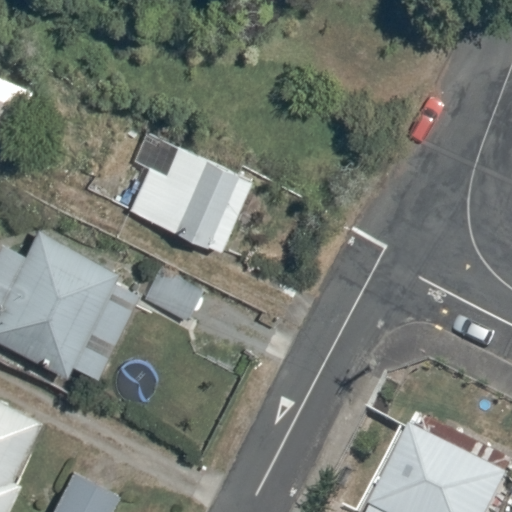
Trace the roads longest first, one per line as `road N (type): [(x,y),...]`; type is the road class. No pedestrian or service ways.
road 1 (residential): [(252,511),(386,248),(468,219)]
road 2 (residential): [(511,68),(471,179),(468,219)]
